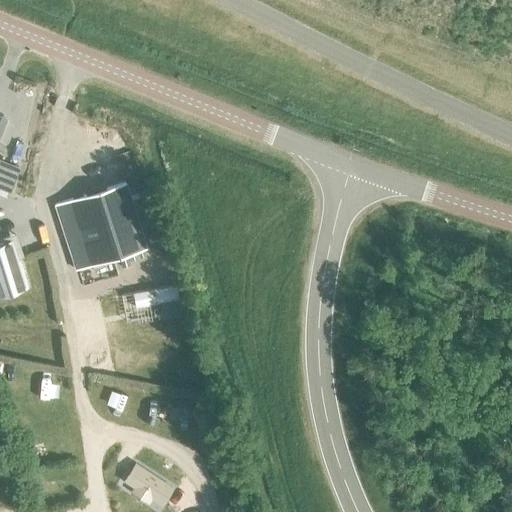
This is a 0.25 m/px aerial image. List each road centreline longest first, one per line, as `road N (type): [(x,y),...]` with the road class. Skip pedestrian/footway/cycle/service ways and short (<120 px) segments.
road 1 (tertiary): [(349,164),(0,25)]
road 2 (tertiary): [(357,511),(325,423),(317,360),(320,294),(349,164)]
road 3 (tertiary): [(511,220),(349,164)]
